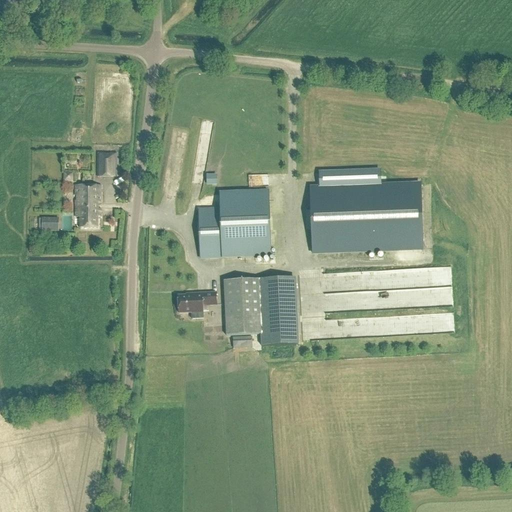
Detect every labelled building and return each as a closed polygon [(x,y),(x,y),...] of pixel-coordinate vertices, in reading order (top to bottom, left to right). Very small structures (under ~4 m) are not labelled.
[(179,149),(188,149),(188,132),(179,132),(179,149)] [(98,153),(97,178),(117,178),(118,154),(110,154),(110,155),(106,155),(106,154),(98,154),(98,153)] [(64,184),(74,184),(74,174),(64,174),(64,184)] [(207,185),(218,185),(217,175),(207,175),(207,185)] [(100,204),(100,187),(75,186),(75,218),(80,218),(80,229),(97,229),(98,218),(100,218),(100,211),(97,211),(97,204),(100,204)] [(312,254),(423,250),(421,186),(310,190),(312,254)] [(269,193),(258,193),(220,195),(220,211),(198,212),(200,259),(272,256),(269,193)] [(49,229),(60,229),(64,229),(64,221),(50,220),(49,229)] [(355,273),(299,277),(300,294),(299,294),(300,312),(318,310),(317,298),(318,298),(318,293),(356,290),(355,273)] [(262,335),(261,335),(261,347),(299,345),(296,279),(260,280),(262,335)] [(260,280),(224,282),(227,337),(261,335),(262,335),(260,280)] [(178,298),(179,307),(178,308),(178,312),(179,313),(179,315),(192,314),(192,320),(204,319),(203,306),(217,305),(216,294),(186,296),(186,297),(178,298)] [(328,328),(328,336),(397,334),(397,319),(360,320),(359,313),(301,314),(302,329),(328,328)]
